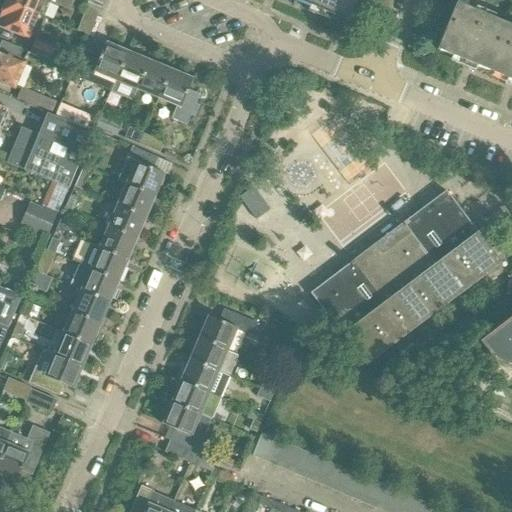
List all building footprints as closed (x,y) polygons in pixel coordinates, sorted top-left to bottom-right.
[(5,0),(5,1),(38,15),(43,18),(49,4),(69,12),(73,3),(65,0),(5,0)] [(294,0),(294,1),(347,23),(356,0),(294,0)] [(0,12),(0,19),(2,20),(0,24),(0,28),(27,40),(38,15),(5,1),(0,12)] [(455,4),(436,51),(490,73),(509,27),(455,4)] [(98,14),(87,9),(78,31),(89,36),(98,14)] [(511,28),(509,27),(490,73),(511,82),(511,28)] [(56,51),(39,43),(34,55),(51,62),(56,51)] [(115,80),(127,51),(107,43),(101,55),(91,50),(79,79),(110,92),(115,80)] [(137,90),(150,61),(127,51),(115,80),(137,90)] [(0,81),(13,87),(23,64),(0,53),(0,81)] [(150,61),(137,90),(159,99),(171,70),(150,61)] [(171,70),(159,99),(179,107),(174,120),(187,125),(191,115),(195,117),(199,105),(195,104),(200,94),(188,89),(192,79),(171,70)] [(16,101),(48,114),(48,115),(53,117),(54,114),(51,113),(55,102),(21,89),(16,101)] [(59,102),(54,114),(76,124),(81,111),(59,102)] [(0,131),(8,111),(0,107),(0,131)] [(40,133),(21,125),(16,139),(77,165),(92,130),(76,124),(54,114),(53,117),(48,115),(40,133)] [(128,127),(123,138),(134,143),(139,132),(128,127)] [(158,154),(163,142),(139,132),(134,143),(158,154)] [(16,139),(7,160),(68,186),(77,165),(16,139)] [(127,158),(116,182),(125,185),(125,183),(156,197),(166,175),(153,170),(158,159),(132,148),(127,158)] [(81,191),(87,174),(80,172),(74,188),(81,191)] [(57,214),(67,190),(50,183),(40,207),(57,214)] [(125,185),(116,205),(147,218),(156,197),(125,183),(125,185)] [(239,198),(246,208),(256,220),(269,210),(252,188),(239,198)] [(351,266),(312,296),(365,366),(500,263),(452,200),(446,191),(374,245),(349,264),(351,266)] [(71,215),(77,199),(70,196),(64,212),(71,215)] [(36,255),(42,240),(43,236),(47,238),(56,215),(28,204),(19,227),(35,233),(28,252),(36,255)] [(116,205),(107,226),(138,240),(147,218),(116,205)] [(63,234),(68,221),(60,218),(55,231),(63,234)] [(107,226),(98,247),(129,261),(138,240),(107,226)] [(51,239),(46,252),(54,255),(59,242),(51,239)] [(90,244),(80,266),(89,270),(119,283),(129,261),(98,247),(90,244)] [(40,259),(34,273),(41,276),(47,262),(40,259)] [(27,279),(32,266),(19,260),(14,274),(27,279)] [(79,266),(71,286),(80,290),(111,304),(119,283),(89,270),(80,266),(79,266)] [(0,325),(8,328),(21,298),(0,288),(0,325)] [(80,290),(71,312),(101,325),(111,304),(80,290)] [(218,321),(207,317),(198,340),(227,352),(236,331),(252,337),(257,324),(222,310),(218,321)] [(71,312),(62,333),(92,346),(101,325),(71,312)] [(511,316),(479,343),(493,362),(511,369),(511,316)] [(17,324),(11,337),(18,340),(24,327),(17,324)] [(62,333),(53,354),(83,367),(92,346),(62,333)] [(227,352),(198,340),(189,362),(228,379),(237,356),(227,352)] [(31,375),(28,383),(32,384),(59,396),(63,384),(74,388),(83,367),(53,354),(42,349),(31,375)] [(219,400),(228,379),(189,362),(180,384),(219,400)] [(263,378),(255,397),(269,403),(277,384),(263,378)] [(4,388),(17,394),(20,386),(7,380),(4,388)] [(210,421),(219,400),(180,384),(171,406),(210,421)] [(30,389),(25,403),(52,415),(58,401),(30,389)] [(219,454),(208,449),(210,444),(202,441),(210,421),(171,406),(162,427),(175,432),(170,443),(196,453),(203,456),(216,462),(219,454)] [(247,419),(252,422),(248,431),(256,434),(264,415),(251,409),(247,419)] [(11,433),(0,459),(0,478),(15,484),(20,472),(32,477),(45,446),(50,435),(31,427),(26,440),(11,433)] [(0,459),(11,433),(0,428),(0,459)] [(261,434),(251,456),(263,461),(272,438),(261,434)] [(272,438),(263,461),(274,466),(283,443),(272,438)] [(170,443),(166,455),(191,465),(196,453),(170,443)] [(283,443),(274,466),(285,470),(294,448),(283,443)] [(294,448),(285,470),(296,475),(305,453),(294,448)] [(203,456),(196,453),(191,465),(198,468),(211,473),(213,468),(216,462),(203,456)] [(305,453),(296,475),(307,480),(316,457),(305,453)] [(316,457),(307,480),(318,484),(328,462),(316,457)] [(328,462),(318,484),(329,489),(339,467),(328,462)] [(339,467),(329,489),(340,494),(350,471),(339,467)] [(213,468),(211,473),(210,476),(231,485),(234,477),(213,468)] [(350,471),(340,494),(351,499),(361,476),(350,471)] [(361,476),(351,499),(362,503),(372,481),(361,476)] [(372,481),(362,503),(373,508),(383,486),(372,481)] [(383,486),(373,508),(382,511),(384,511),(394,490),(383,486)] [(253,493),(240,488),(237,495),(249,501),(253,493)] [(129,511),(170,511),(174,503),(152,494),(152,495),(139,489),(129,511)] [(394,490),(384,511),(397,511),(405,495),(394,490)] [(253,493),(249,501),(271,510),(274,502),(253,493)] [(405,495),(397,511),(410,511),(416,500),(405,495)] [(416,500),(410,511),(423,511),(427,504),(416,500)] [(274,502),(271,510),(275,511),(294,511),(295,511),(274,502)] [(194,511),(174,503),(170,511),(194,511)]
